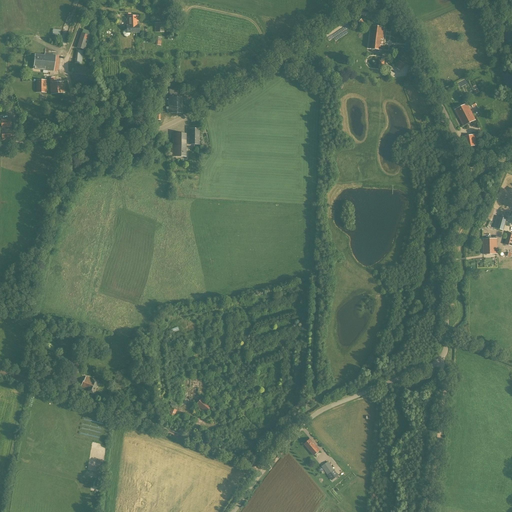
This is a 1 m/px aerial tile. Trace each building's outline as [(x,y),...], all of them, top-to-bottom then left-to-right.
[(127,26),(126,26),(126,30),(124,30),(123,33),(124,36),(127,37),(129,36),(130,33),(139,33),(139,25),(138,25),(138,16),(127,16),(127,26)] [(154,23),(155,32),(165,32),(165,23),(154,23)] [(382,40),(384,28),(371,27),(369,49),(382,50),(382,45),(379,45),(380,40),(382,40)] [(81,33),(76,47),(87,51),(91,39),(91,37),(91,36),(89,35),(90,32),(83,29),(82,33),(81,33)] [(83,51),(76,50),(75,63),(84,64),(85,53),(83,53),(83,51)] [(35,54),(34,69),(53,71),(55,55),(45,54),(44,55),(35,54)] [(394,67),(400,71),(404,64),(398,60),(394,67)] [(74,81),(87,82),(88,67),(75,66),(74,81)] [(49,78),(50,84),(51,94),(65,92),(64,82),(54,83),(54,79),(54,78),(49,78)] [(46,80),(36,80),(36,92),(46,93),(46,80)] [(169,89),(169,97),(169,113),(182,113),(182,97),(182,91),(178,91),(175,91),(175,89),(169,89)] [(151,94),(151,120),(160,120),(160,94),(151,94)] [(475,120),(466,104),(455,110),(463,126),(475,120)] [(8,116),(1,116),(2,141),(12,141),(11,120),(8,120),(8,116)] [(189,145),(199,145),(199,129),(189,129),(189,145)] [(173,146),(172,146),(172,157),(185,157),(186,134),(173,134),(173,146)] [(463,137),(465,148),(477,145),(475,134),(463,137)] [(493,228),(503,231),(507,219),(496,216),(493,228)] [(496,254),(496,239),(483,239),(483,254),(496,254)] [(14,320),(20,323),(24,316),(17,313),(14,320)] [(79,370),(78,361),(76,361),(76,357),(72,357),(70,358),(71,362),(69,362),(69,370),(79,370)] [(92,379),(86,377),(85,378),(81,387),(85,389),(85,388),(88,389),(87,391),(93,394),(98,381),(92,379)] [(212,406),(202,398),(197,404),(206,413),(212,406)] [(171,408),(169,408),(167,413),(174,416),(176,410),(172,409),(173,406),(174,407),(176,404),(171,402),(170,405),(172,406),(171,408)] [(310,439),(304,444),(314,455),(320,450),(310,439)] [(328,473),(331,477),(335,475),(334,474),(334,473),(333,472),(335,470),(328,461),(321,466),(325,471),(326,470),(327,472),(328,471),(329,472),(328,473)]
